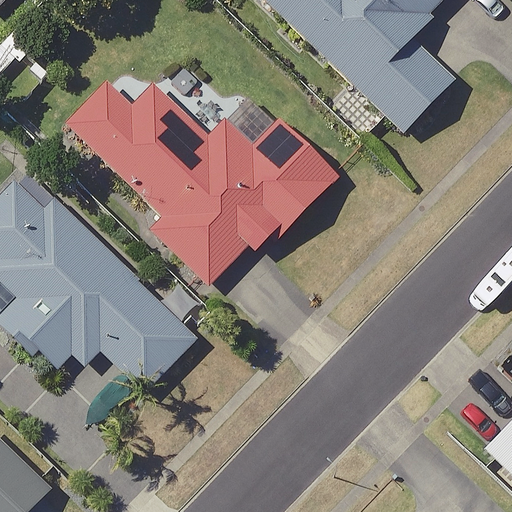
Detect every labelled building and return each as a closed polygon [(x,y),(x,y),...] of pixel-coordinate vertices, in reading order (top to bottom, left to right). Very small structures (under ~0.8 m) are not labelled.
[(0,0),(0,10),(9,0),(0,0)] [(452,0),(259,0),(407,141),(458,88),(411,43),(452,0)] [(24,24),(0,49),(0,93),(46,46),(24,24)] [(240,115),(180,56),(156,80),(139,63),(113,90),(72,132),(167,224),(155,236),(213,293),(255,250),(269,262),(341,188),(280,130),(252,103),(240,115)] [(382,129),(345,91),(323,113),(360,150),(382,129)] [(28,182),(0,211),(0,326),(61,386),(97,350),(146,398),(197,345),(28,182)] [(511,436),(491,459),(511,477),(511,436)] [(0,511),(41,511),(55,498),(0,445),(0,511)]
